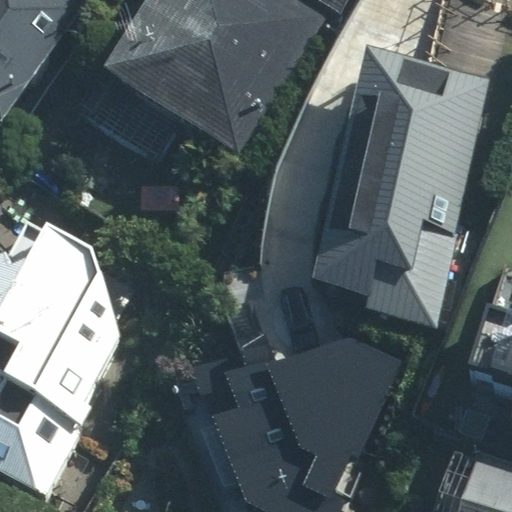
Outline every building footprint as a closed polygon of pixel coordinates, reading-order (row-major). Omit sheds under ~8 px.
[(0,0),(0,142),(1,143),(95,0),(0,0)] [(326,28),(278,0),(157,0),(96,105),(235,185),(326,28)] [(481,88),(361,66),(316,311),(436,333),(481,88)] [(0,370),(15,380),(0,412),(0,489),(40,509),(120,354),(96,274),(26,238),(4,279),(0,280),(0,370)] [(511,447),(511,342),(475,331),(458,389),(511,404),(511,415),(503,445),(511,447)] [(180,376),(235,511),(333,511),(399,351),(359,334),(286,364),(275,337),(180,376)] [(511,511),(511,477),(473,467),(460,511),(511,511)]
